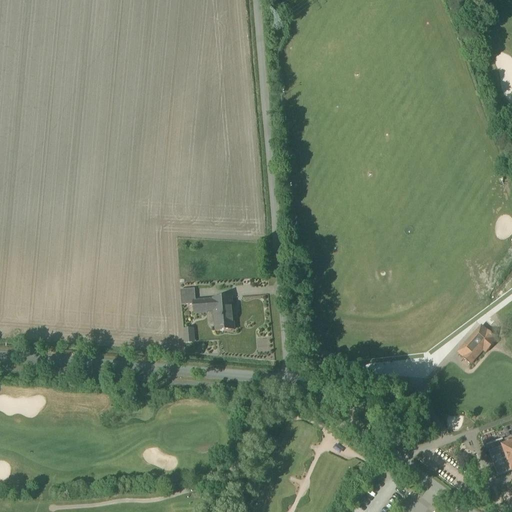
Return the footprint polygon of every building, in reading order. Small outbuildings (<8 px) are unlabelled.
[(194,314),(214,313),(213,300),(196,302),(195,290),(180,291),(182,306),(193,305),(194,314)] [(213,300),(214,313),(216,332),(234,331),(231,298),(213,299),(213,300)] [(481,327),(457,353),(470,365),(483,351),(486,353),(497,341),(481,327)] [(193,330),(184,331),(185,344),(194,343),(193,330)] [(336,357),(312,350),(308,362),(332,369),(336,357)] [(409,381),(363,378),(363,384),(362,388),(408,391),(409,385),(409,381)] [(511,471),(511,443),(488,452),(497,477),(511,471)]
